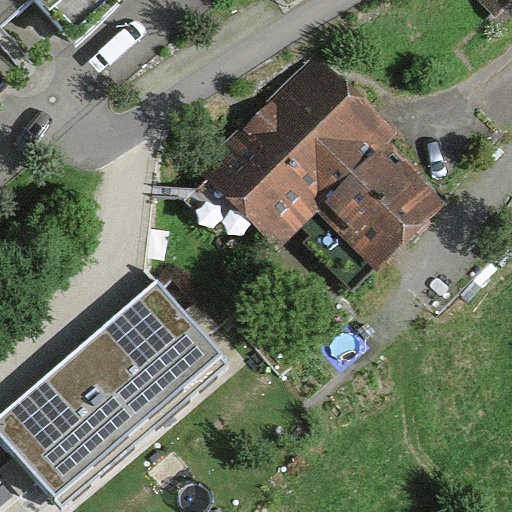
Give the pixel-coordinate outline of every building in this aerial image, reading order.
[(55,0),(85,34),(124,0),(55,0)] [(511,0),(492,0),(511,23),(511,0)] [(336,63),(224,173),(300,249),(335,215),(394,274),(455,212),(401,158),(416,143),(336,63)] [(158,284),(73,358),(146,441),(231,367),(158,284)] [(73,358),(0,420),(0,445),(58,511),(64,511),(146,441),(73,358)]
